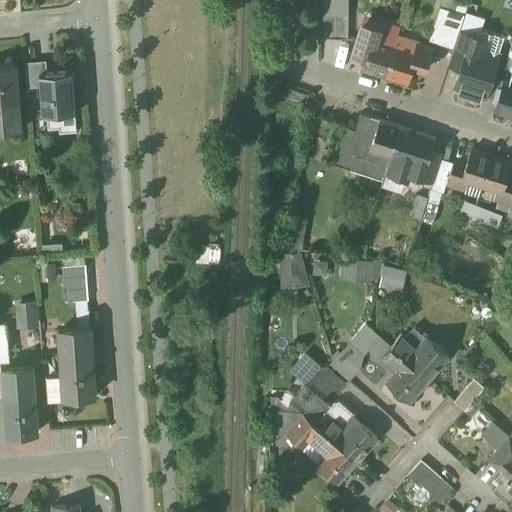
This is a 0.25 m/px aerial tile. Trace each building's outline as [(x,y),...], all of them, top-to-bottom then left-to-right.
[(347,5),(325,4),(325,15),(347,15),(347,5)] [(465,15),(440,7),(429,41),(454,49),(459,32),(465,15)] [(325,15),(324,15),(324,38),(323,38),(323,39),(357,40),(358,39),(348,39),(349,15),(347,15),(325,15)] [(394,45),(378,40),(381,31),(362,25),(358,39),(357,40),(352,56),(368,61),(365,70),(386,77),(396,46),(395,46),(401,24),(400,23),(394,45)] [(472,36),(459,32),(454,49),(449,65),(462,69),(472,36)] [(482,40),(472,36),(462,69),(457,86),(486,95),(497,60),(485,56),(486,52),(479,50),(482,40)] [(415,52),(396,46),(386,77),(407,83),(412,67),(425,72),(432,48),(418,43),(415,52)] [(16,65),(0,66),(0,106),(18,105),(19,105),(16,65)] [(72,72),(40,75),(43,114),(75,112),(72,72)] [(511,82),(504,80),(494,111),(511,117),(511,82)] [(18,105),(0,106),(0,126),(19,125),(18,105)] [(401,127),(361,114),(356,131),(344,128),(332,164),(352,170),(356,156),(387,166),(374,208),(375,208),(382,186),(401,127)] [(434,138),(401,127),(382,186),(387,172),(407,178),(408,173),(421,177),(429,151),(430,151),(434,138)] [(492,156),(471,150),(466,166),(453,162),(446,185),(465,191),(468,182),(482,186),(492,156)] [(429,151),(421,177),(434,181),(442,155),(430,151),(429,151)] [(511,163),(511,162),(492,156),(482,186),(502,193),(497,207),(508,211),(510,205),(511,205),(511,180),(507,179),(511,163)] [(428,201),(421,223),(432,226),(439,205),(428,201)] [(476,207),(466,203),(462,213),(472,217),(476,207)] [(500,216),(476,207),(472,217),(496,227),(500,216)] [(303,230),(285,227),(287,219),(286,219),(280,257),(300,251),(303,230)] [(373,281),(373,259),(343,259),(343,281),(373,281)] [(86,265),(63,267),(64,278),(87,277),(86,265)] [(379,285),(403,290),(408,270),(384,265),(379,285)] [(87,277),(64,278),(65,290),(88,289),(87,277)] [(88,289),(65,290),(66,302),(89,300),(88,289)] [(26,327),(39,326),(38,300),(17,302),(18,321),(11,321),(12,334),(26,333),(26,327)] [(7,325),(0,325),(0,396),(3,396),(3,395),(2,395),(1,369),(0,362),(10,361),(7,325)] [(366,325),(350,343),(364,355),(370,349),(380,337),(366,325)] [(91,328),(59,331),(62,375),(64,399),(96,396),(91,328)] [(448,356),(427,338),(417,349),(402,335),(391,347),(428,379),(448,356)] [(391,347),(380,337),(370,349),(397,373),(388,383),(409,402),(428,379),(391,347)] [(33,367),(1,369),(2,395),(3,395),(35,393),(33,367)] [(62,375),(46,376),(48,400),(64,399),(62,375)] [(474,379),(454,402),(465,411),(485,388),(474,379)] [(35,393),(3,395),(3,396),(6,435),(38,433),(35,393)] [(318,395),(303,413),(316,423),(331,406),(318,395)] [(320,428),(303,413),(286,433),(319,462),(317,465),(338,483),(358,461),(320,428)] [(377,438),(356,420),(347,430),(331,417),(320,428),(358,461),(377,438)] [(511,437),(510,436),(488,461),(503,474),(511,464),(511,437)] [(424,458),(409,472),(418,482),(407,493),(421,507),(433,495),(439,501),(453,487),(424,458)] [(511,464),(503,474),(509,479),(496,493),(508,504),(507,504),(511,507),(511,464)] [(402,511),(393,499),(385,505),(389,511),(402,511)]
